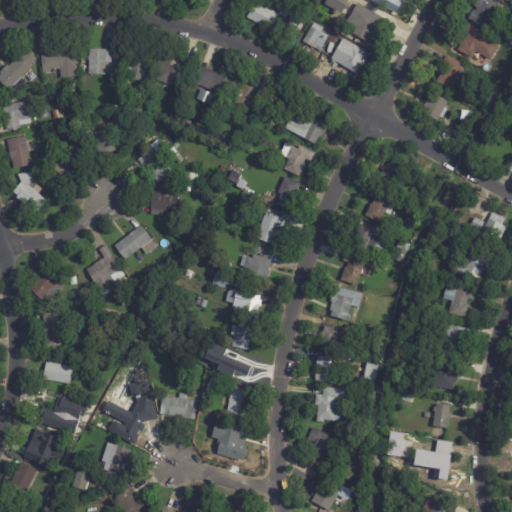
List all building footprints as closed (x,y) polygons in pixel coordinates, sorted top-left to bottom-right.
[(269,4),(267,10),(278,15),(271,31),(247,19),(254,4),(256,5),(258,0),(263,0),(270,3),(269,4)] [(326,0),(324,5),(343,14),(349,0),(326,0)] [(399,0),(399,1),(397,0),(391,11),(377,3),(378,0),(399,0)] [(495,10),(486,27),(469,18),(473,10),(476,11),(478,7),(475,5),(478,0),(484,0),(484,1),(496,8),(495,10)] [(286,28),(291,18),(279,12),(281,8),(292,13),(291,17),(303,22),(297,37),(285,31),(286,28)] [(385,20),(379,32),(375,30),(368,44),(352,35),(358,23),(355,22),(362,8),(385,20)] [(462,41),(464,38),(466,39),(469,34),(463,31),(468,23),(483,31),(480,35),(484,37),(472,58),(458,49),(462,41)] [(313,24),(323,29),(321,33),(328,37),(320,52),(303,43),(311,28),(312,28),(313,24)] [(367,62),(365,65),(363,64),(356,76),(337,64),(335,66),(333,65),(335,63),(332,61),(344,41),(370,56),(367,62)] [(104,49),(106,49),(106,50),(111,50),(111,62),(105,62),(105,74),(88,74),(89,60),(88,60),(88,56),(89,56),(89,48),(104,49)] [(0,81),(0,75),(1,75),(0,74),(0,72),(7,65),(8,67),(18,57),(19,58),(27,50),(36,59),(29,67),(31,70),(25,76),(24,74),(22,77),(27,82),(19,90),(14,85),(9,90),(0,81)] [(42,70),(41,54),(46,53),(46,52),(74,50),(75,68),(42,70)] [(132,52),(148,55),(144,81),(122,78),(125,52),(132,52)] [(177,59),(176,63),(171,61),(169,66),(186,72),(181,88),(156,81),(161,66),(157,65),(161,52),(178,57),(177,59)] [(441,73),(446,65),(442,63),(447,55),(465,65),(463,68),(463,70),(468,73),(461,86),(455,83),(451,89),(437,81),(441,73)] [(201,66),(216,73),(216,74),(227,79),(220,94),(193,83),(200,66),(201,66)] [(256,90),(263,94),(256,105),(253,102),(247,113),(232,104),(244,83),(256,90)] [(285,85),(293,89),(290,95),(282,91),(285,85)] [(142,88),(141,99),(133,98),(134,87),(142,88)] [(196,99),(209,104),(213,94),(200,89),(196,99)] [(447,109),(442,118),(440,116),(437,121),(422,112),(425,107),(423,106),(427,99),(426,98),(431,89),(436,92),(435,93),(448,101),(445,107),(448,108),(447,109)] [(55,97),(57,103),(50,105),(48,98),(55,97)] [(8,130),(7,130),(3,105),(27,101),(31,124),(19,125),(19,128),(8,130)] [(457,104),(468,109),(462,120),(452,115),(457,104)] [(301,110),(326,122),(325,124),(328,126),(324,135),(322,133),(316,145),(285,129),(296,107),(301,110)] [(46,110),(47,117),(41,119),(39,111),(46,110)] [(148,122),(154,125),(151,132),(144,129),(148,122)] [(99,155),(98,155),(95,143),(87,145),(85,135),(109,128),(115,151),(99,155)] [(496,128),(502,132),(497,140),(491,137),(496,128)] [(8,147),(6,140),(24,136),(30,163),(12,166),(8,147)] [(457,137),(462,140),(459,145),(454,142),(457,137)] [(142,166),(137,159),(153,147),(151,145),(156,140),(167,155),(162,159),(172,172),(157,183),(147,170),(146,171),(142,166)] [(175,141),(179,145),(176,150),(171,146),(175,141)] [(74,170),(65,180),(52,168),(74,143),(87,155),(74,170)] [(300,145),(315,152),(310,161),(306,159),(303,163),(305,164),(304,165),(306,166),(305,169),(303,168),(299,176),(284,169),(289,159),(280,154),(286,143),(298,149),(300,145)] [(224,159),(230,162),(227,167),(222,164),(224,159)] [(407,171),(405,175),(409,177),(405,185),(400,183),(397,190),(377,180),(384,167),(386,167),(389,161),(408,170),(407,171)] [(32,181),(28,185),(46,201),(35,214),(12,192),(22,182),(16,177),(23,170),(33,179),(32,181)] [(235,183),(239,175),(231,171),(227,180),(235,183)] [(299,184),(297,190),(300,192),(292,211),(276,204),(280,194),(278,193),(285,176),(300,183),(299,184)] [(240,179),(247,182),(242,189),(236,186),(240,179)] [(370,195),(373,188),(389,195),(387,198),(391,200),(381,223),(365,216),(371,203),(373,204),(375,199),(369,196),(370,195)] [(159,192),(178,195),(176,213),(163,211),(162,215),(150,214),(153,192),(159,192)] [(246,195),(256,201),(250,211),(240,205),(246,195)] [(420,203),(424,195),(429,198),(426,206),(420,203)] [(494,213),(505,218),(502,225),(507,227),(498,247),(480,239),(492,212),(494,213)] [(285,218),(282,226),(279,225),(272,244),(256,238),(264,215),(269,217),(270,213),(285,218)] [(482,221),(485,222),(481,230),(471,226),(475,218),(482,221)] [(114,245),(140,226),(156,247),(146,255),(141,248),(125,260),(114,245)] [(362,228),(386,237),(378,258),(350,247),(359,226),(362,228)] [(400,240),(411,245),(407,252),(397,247),(400,240)] [(121,270),(111,276),(115,283),(99,292),(86,270),(94,265),(94,264),(104,258),(99,249),(106,245),(121,270)] [(485,269),(484,272),(483,271),(480,279),(466,274),(466,275),(456,271),(460,261),(468,264),(475,246),(494,254),(490,263),(488,263),(485,269)] [(344,271),(345,267),(347,268),(349,263),(343,261),(346,252),(362,257),(361,261),(365,263),(357,286),(341,281),(344,271)] [(255,255),(271,260),(264,283),(247,277),(249,269),(240,266),(242,259),(240,259),(241,255),(252,258),(253,255),(255,255)] [(230,265),(228,272),(220,269),(222,262),(230,265)] [(56,282),(40,300),(28,289),(39,276),(38,275),(46,267),(59,279),(56,282)] [(260,293),(259,300),(260,300),(256,316),(243,312),(243,310),(232,307),(233,304),(225,302),(228,292),(232,289),(236,291),(237,288),(226,285),(225,288),(212,284),(215,272),(241,280),(239,287),(260,293)] [(359,308),(352,306),(347,321),(330,316),(332,311),(330,310),(332,302),(330,302),(334,287),(363,295),(359,308)] [(476,291),(473,302),(468,300),(467,303),(469,304),(465,318),(449,314),(452,301),(444,299),(446,288),(459,291),(460,287),(476,291)] [(72,290),(80,289),(81,305),(73,305),(72,290)] [(203,300),(208,302),(205,308),(200,306),(203,300)] [(43,321),(42,314),(59,312),(62,347),(45,348),(43,321)] [(411,313),(425,316),(423,325),(409,322),(411,313)] [(246,325),(254,326),(252,338),(250,338),(248,349),(229,347),(230,340),(233,340),(234,336),(231,335),(232,326),(236,327),(236,324),(246,325)] [(448,325),(469,329),(465,345),(462,344),(460,352),(438,346),(442,326),(447,327),(447,324),(448,325)] [(334,328),(339,329),(337,339),(340,340),(337,352),(320,349),(321,341),(319,341),(321,332),(323,332),(324,326),(334,328)] [(208,328),(218,332),(215,340),(208,337),(208,336),(205,335),(208,328)] [(205,340),(211,343),(209,348),(203,345),(205,340)] [(401,343),(409,345),(407,352),(399,349),(401,343)] [(315,379),(316,371),(319,371),(320,368),(316,367),(318,356),(323,357),(324,352),(337,354),(336,361),(346,362),(344,372),(337,371),(336,377),(343,378),(342,385),(315,381),(315,379)] [(246,371),(243,376),(242,376),(238,383),(213,368),(219,358),(224,361),(228,354),(235,358),(237,355),(249,362),(245,369),(247,370),(246,371)] [(42,379),(45,362),(48,363),(49,358),(60,360),(60,365),(73,367),(69,385),(42,379)] [(367,362),(379,365),(376,381),(364,378),(367,362)] [(446,365),(460,367),(457,384),(454,383),(453,391),(439,388),(444,364),(446,365)] [(212,376),(219,380),(214,390),(207,387),(212,376)] [(341,389),(345,390),(344,405),(342,405),(340,422),(324,420),(324,422),(317,422),(318,405),(315,405),(316,394),(323,395),(323,388),(341,389)] [(249,395),(243,422),(226,418),(228,406),(222,404),(223,399),(230,401),(233,389),(249,393),(249,395)] [(38,405),(43,391),(60,396),(59,400),(61,400),(59,406),(57,406),(51,425),(35,420),(38,410),(37,410),(38,405)] [(197,401),(195,420),(160,415),(162,397),(179,399),(179,393),(187,394),(187,400),(197,401)] [(76,434),(85,403),(59,396),(55,411),(45,409),(41,424),(76,434)] [(146,423),(140,428),(137,425),(127,432),(117,418),(135,406),(135,407),(140,403),(138,401),(145,396),(159,414),(146,423)] [(450,406),(447,428),(434,426),(437,404),(450,406)] [(81,417),(87,419),(83,428),(77,425),(81,417)] [(245,430),(242,441),(232,438),(228,449),(228,448),(224,459),(209,454),(212,442),(211,442),(213,435),(209,434),(214,420),(245,430)] [(314,448),(316,444),(307,440),(313,428),(337,440),(334,446),(336,447),(329,461),(312,452),(314,448)] [(392,433),(399,435),(397,448),(389,447),(392,433)] [(24,455),(34,435),(52,445),(54,441),(57,442),(55,446),(57,447),(49,462),(38,457),(35,462),(24,456),(24,455)] [(448,445),(446,454),(440,453),(439,458),(441,458),(439,470),(424,468),(425,458),(417,457),(419,444),(426,446),(426,444),(430,445),(431,441),(448,444),(448,445)] [(124,472),(122,480),(107,475),(108,472),(103,470),(105,463),(102,461),(107,443),(131,450),(124,472)] [(199,443),(206,449),(203,453),(196,446),(199,443)] [(58,445),(63,448),(60,453),(55,451),(58,445)] [(55,453),(62,457),(59,464),(51,460),(55,453)] [(23,463),(38,471),(22,500),(6,492),(21,462),(23,463)] [(77,471),(90,474),(86,491),(73,487),(77,471)] [(342,486),(329,511),(315,503),(328,479),(342,486)] [(138,497),(141,502),(140,502),(146,511),(125,511),(123,509),(119,511),(116,507),(120,505),(115,498),(130,488),(137,498),(138,497)] [(16,506),(12,511),(0,511),(0,498),(1,497),(16,506)] [(454,506),(452,510),(455,511),(454,511),(427,511),(422,509),(428,499),(435,502),(438,497),(454,506)] [(37,503),(42,506),(39,511),(34,511),(32,511),(37,503)]
